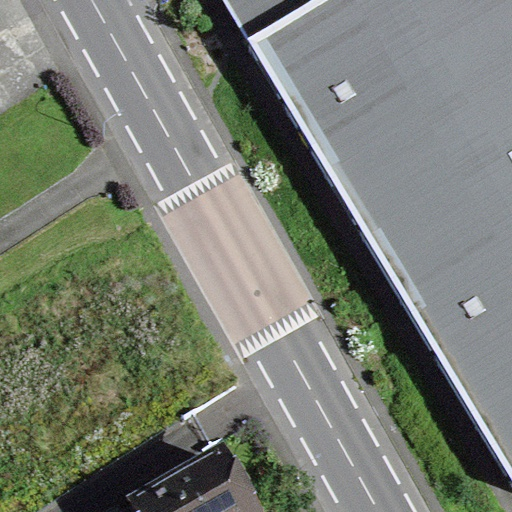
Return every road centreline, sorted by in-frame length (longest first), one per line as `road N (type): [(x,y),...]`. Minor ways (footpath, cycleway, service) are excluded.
road 1 (secondary): [(106,0),(383,511)]
road 2 (unknown): [(0,239),(175,127)]
